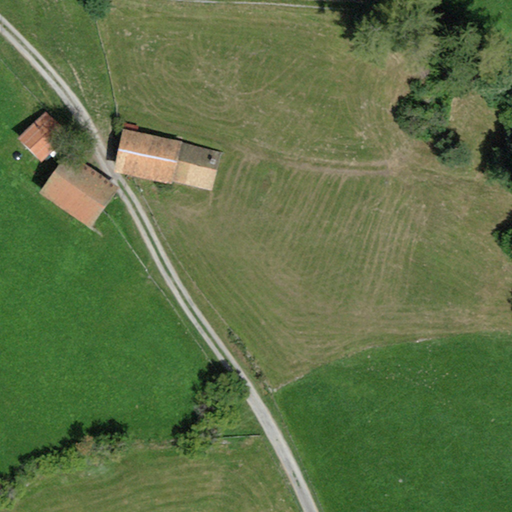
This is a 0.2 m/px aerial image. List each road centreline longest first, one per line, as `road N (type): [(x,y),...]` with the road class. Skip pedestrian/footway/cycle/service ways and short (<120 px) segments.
road 1 (track): [(0,22),(91,129),(311,511)]
road 2 (track): [(262,0),(356,8),(511,65)]
